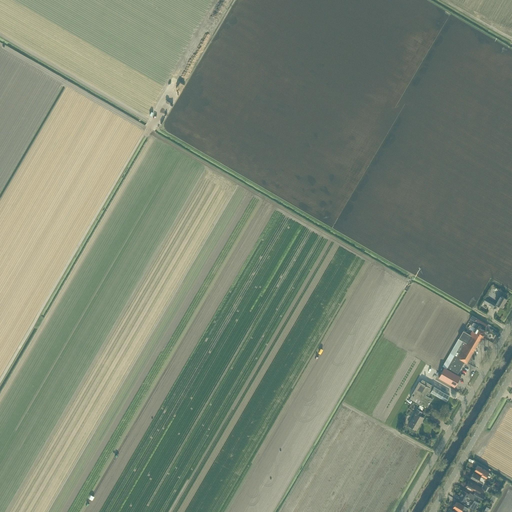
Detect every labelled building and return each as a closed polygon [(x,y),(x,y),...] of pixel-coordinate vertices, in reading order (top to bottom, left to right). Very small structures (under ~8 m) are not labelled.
[(507,299),(500,295),(495,303),(503,307),(507,299)] [(486,298),(484,301),(486,303),(492,306),(493,307),(495,303),(486,298)] [(477,318),(475,321),(481,324),(486,327),(487,324),(477,318)] [(481,328),(481,327),(482,326),(474,322),(472,326),(474,327),(470,334),(473,336),(475,332),(482,336),(483,337),(485,333),(486,331),(481,328)] [(445,367),(439,377),(455,387),(461,377),(457,374),(465,361),(467,362),(482,336),(475,332),(473,336),(470,334),(463,331),(463,330),(445,363),(443,366),(445,367)] [(450,395),(434,386),(422,379),(420,382),(419,381),(411,395),(412,395),(410,398),(427,408),(432,398),(429,396),(431,392),(447,401),(450,395)] [(421,415),(423,412),(416,408),(414,412),(415,413),(408,425),(415,429),(419,422),(421,423),(424,417),(421,415)] [(477,474),(485,479),(489,472),(485,469),(477,465),(474,470),(478,473),(477,474)] [(485,479),(477,474),(474,472),(471,477),(478,481),(478,480),(483,483),(481,487),(482,488),(490,492),(493,486),(489,484),(489,485),(484,483),(487,479),(485,479)] [(481,487),(481,488),(468,480),(465,486),(473,490),(473,489),(480,492),(482,488),(481,487)] [(470,492),(469,493),(463,490),(459,497),(465,501),(468,496),(473,500),(476,495),(473,494),(470,492)] [(484,496),(483,495),(475,491),(473,494),(476,495),(482,499),(484,496)] [(471,504),(470,507),(475,510),(476,508),(479,503),(475,500),(472,505),(471,504)] [(464,511),(462,511),(463,508),(466,510),(468,508),(464,506),(464,505),(457,501),(453,507),(460,511),(464,511)]
